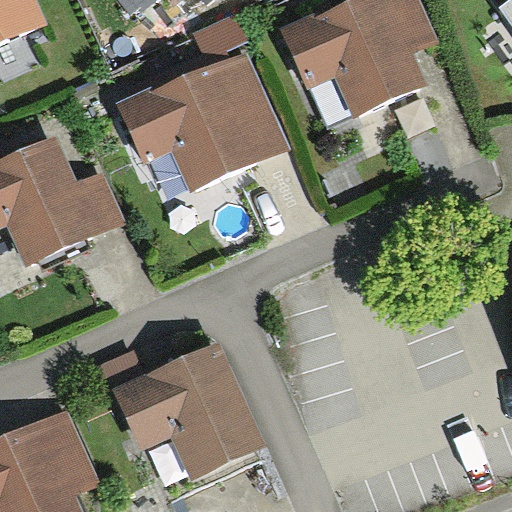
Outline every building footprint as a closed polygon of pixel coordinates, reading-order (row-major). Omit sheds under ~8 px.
[(37,0),(0,0),(0,50),(50,28),(37,0)] [(158,0),(173,17),(195,0),(158,0)] [(421,0),(363,0),(278,36),(304,97),(337,84),(354,124),(432,90),(418,57),(441,47),(421,0)] [(511,0),(488,0),(511,32),(511,0)] [(250,55),(117,113),(141,167),(174,153),(193,197),(293,154),(250,55)] [(62,143),(0,171),(0,241),(12,236),(31,276),(129,231),(104,177),(82,187),(62,143)] [(114,398),(139,454),(173,439),(195,487),(268,454),(220,350),(114,398)] [(68,415),(0,445),(0,511),(86,511),(80,498),(101,488),(68,415)]
